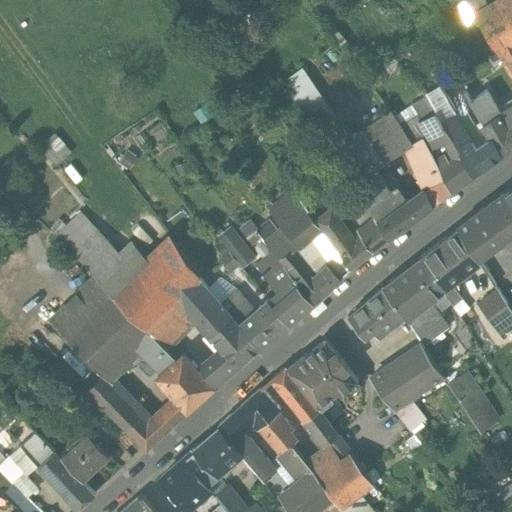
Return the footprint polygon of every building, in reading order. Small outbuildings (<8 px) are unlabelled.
[(511,71),(511,0),(499,0),(475,14),(498,53),(510,66),(511,71)] [(210,12),(208,18),(212,23),(219,25),(224,21),(225,15),(221,9),(215,8),(210,12)] [(307,68),(286,79),(305,116),(327,105),(307,68)] [(455,113),(471,104),(470,102),(464,92),(461,94),(459,90),(446,97),(455,113)] [(484,126),(500,116),(499,115),(486,91),(470,102),(471,104),(484,126)] [(436,112),(474,176),(502,156),(493,139),(492,140),(476,150),(457,118),(455,119),(447,106),(436,112)] [(511,125),(511,107),(499,115),(500,116),(507,129),(511,125)] [(438,168),(451,192),(474,176),(436,112),(420,121),(435,148),(444,143),(454,159),(438,168)] [(493,139),(502,156),(511,148),(511,125),(507,129),(500,116),(484,126),(492,140),(493,139)] [(367,144),(383,165),(405,149),(411,145),(411,143),(397,122),(367,144)] [(56,162),(70,151),(55,132),(41,143),(56,162)] [(421,192),(431,206),(451,193),(451,192),(438,168),(422,136),(411,143),(411,145),(405,149),(425,189),(421,192)] [(367,207),(389,193),(374,171),(383,165),(367,144),(340,164),(354,183),(358,193),(367,207)] [(329,203),(354,183),(340,164),(298,196),(298,197),(308,209),(307,209),(312,216),(329,203)] [(20,195),(36,209),(57,185),(41,171),(20,195)] [(293,250),(295,251),(322,229),(312,216),(307,209),(308,209),(298,197),(298,196),(294,191),(268,211),(281,228),(264,243),(273,254),(279,261),(293,250)] [(407,202),(417,217),(431,206),(421,192),(407,202)] [(377,221),(388,238),(417,217),(407,202),(398,207),(389,193),(367,207),(377,221)] [(458,228),(474,254),(487,244),(502,233),(506,238),(511,232),(511,201),(506,193),(458,228)] [(322,229),(351,268),(379,245),(367,229),(359,234),(357,231),(353,234),(329,203),(312,216),(322,229)] [(367,229),(379,245),(388,238),(377,221),(367,229)] [(422,256),(445,288),(479,261),(474,254),(458,228),(422,256)] [(112,296),(147,261),(131,243),(120,253),(96,229),(72,252),(94,276),(112,296)] [(216,247),(223,257),(228,252),(238,265),(239,266),(253,255),(235,233),(216,247)] [(164,349),(175,360),(182,354),(183,352),(169,335),(191,314),(198,321),(221,303),(210,292),(198,276),(200,274),(172,237),(147,261),(112,296),(145,329),(164,349)] [(508,277),(487,244),(474,254),(479,261),(495,286),(508,277)] [(298,285),(314,303),(341,278),(328,264),(316,276),(295,251),(293,250),(279,261),(298,285)] [(231,270),(238,265),(228,252),(223,257),(221,258),(231,270)] [(268,301),(287,325),(314,303),(298,285),(279,261),(273,254),(257,267),(277,293),(267,300),(268,301)] [(406,319),(422,344),(424,347),(448,328),(441,316),(429,301),(446,289),(445,288),(422,256),(383,287),(402,312),(404,316),(407,319),(406,319)] [(146,450),(183,415),(170,401),(146,423),(107,381),(140,351),(150,362),(164,349),(145,329),(112,296),(94,276),(50,321),(86,357),(84,358),(102,374),(88,389),(146,450)] [(379,337),(404,316),(402,312),(383,287),(348,316),(365,337),(374,330),(379,337)] [(237,290),(221,303),(238,324),(258,349),(287,325),(268,301),(256,312),(237,290)] [(507,306),(498,292),(479,305),(488,319),(507,306)] [(238,324),(221,303),(198,321),(222,350),(237,367),(258,349),(238,324)] [(474,317),(478,314),(476,310),(471,313),(466,305),(456,312),(465,327),(476,321),(474,317)] [(287,370),(317,408),(338,391),(341,394),(358,381),(348,369),(349,369),(336,352),(335,352),(326,340),(287,370)] [(425,421),(410,399),(444,376),(424,347),(422,344),(371,379),(410,432),(425,421)] [(179,392),(170,401),(183,415),(213,386),(182,354),(175,360),(164,349),(150,362),(179,392)] [(225,376),(237,367),(222,350),(204,366),(201,362),(197,366),(215,384),(225,376)] [(466,365),(446,379),(481,429),(501,415),(466,365)] [(308,418),(319,410),(317,408),(287,370),(285,368),(272,379),(305,421),(308,418)] [(261,389),(240,407),(259,428),(260,428),(261,428),(280,411),(261,389)] [(219,428),(244,456),(258,473),(270,463),(254,445),(246,436),(259,428),(240,407),(229,417),(218,427),(219,428)] [(320,479),(332,495),(345,511),(357,511),(349,500),(373,482),(319,410),(308,418),(342,462),(320,479)] [(88,433),(93,439),(104,429),(88,412),(78,421),(88,433)] [(195,470),(208,485),(218,477),(222,481),(229,475),(226,470),(244,456),(219,428),(194,449),(205,461),(195,470)] [(20,446),(77,510),(94,496),(80,480),(60,457),(55,451),(54,451),(35,431),(20,446)] [(60,457),(80,480),(108,455),(93,439),(88,433),(60,457)] [(291,511),(310,511),(332,495),(320,479),(291,445),(278,452),(300,480),(280,497),(291,511)] [(11,482),(16,487),(22,480),(19,476),(30,464),(15,448),(0,462),(0,472),(10,483),(11,482)] [(205,461),(194,449),(161,478),(188,510),(212,489),(208,485),(195,470),(205,461)] [(511,481),(487,493),(494,509),(511,501),(511,481)] [(40,511),(16,487),(11,482),(10,483),(0,493),(18,511),(40,511)] [(215,495),(228,511),(246,511),(248,511),(227,485),(215,495)] [(146,511),(150,510),(139,497),(121,511),(146,511)]
